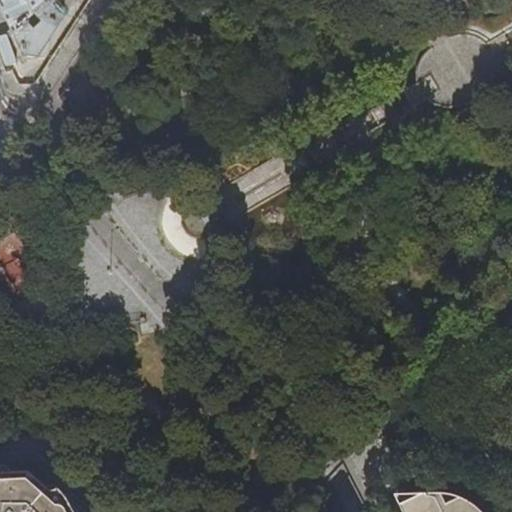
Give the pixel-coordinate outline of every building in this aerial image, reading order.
[(0,0),(0,3),(8,22),(12,30),(26,18),(28,16),(46,0),(0,0)] [(55,29),(65,13),(55,0),(46,0),(28,16),(33,21),(36,17),(40,21),(32,28),(27,23),(28,21),(26,18),(12,30),(23,53),(38,55),(55,29)] [(55,0),(65,13),(73,0),(55,0)] [(0,511),(76,511),(71,502),(57,484),(53,486),(48,485),(45,483),(28,468),(4,469),(2,469),(0,467),(0,511)] [(394,495),(398,503),(402,511),(480,511),(476,507),(470,502),(466,499),(461,497),(447,495),(439,494),(403,494),(394,495)]
